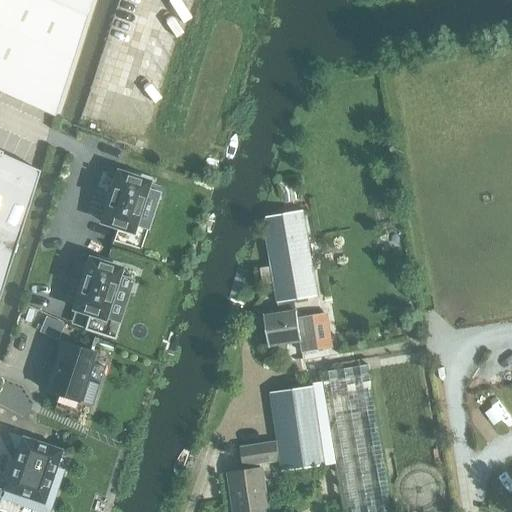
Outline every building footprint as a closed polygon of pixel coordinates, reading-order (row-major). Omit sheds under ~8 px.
[(0,0),(0,91),(52,115),(88,0),(0,0)] [(39,169),(1,152),(0,153),(0,240),(14,247),(39,169)] [(101,220),(109,223),(117,225),(112,241),(141,250),(147,234),(131,229),(147,180),(116,171),(101,220)] [(297,317),(294,299),(316,296),(301,211),(268,216),(265,227),(272,266),(280,313),(264,316),(269,345),(300,340),(302,352),(319,350),(313,315),(297,317)] [(0,291),(14,247),(0,240),(0,291)] [(89,258),(73,307),(74,307),(81,310),(95,314),(104,317),(117,274),(119,267),(97,260),(89,258)] [(263,284),(274,282),(271,266),(260,268),(263,284)] [(46,317),(39,331),(57,339),(64,325),(46,317)] [(63,341),(47,390),(55,393),(78,400),(92,405),(104,368),(90,364),(94,351),(84,348),(71,343),(63,341)] [(355,366),(321,372),(322,382),(336,462),(344,511),(393,511),(370,373),(368,364),(355,366)] [(304,385),(274,389),(281,440),(278,440),(280,455),(282,455),(284,467),(322,462),(327,462),(313,384),(304,385)] [(497,424),(511,414),(511,412),(501,395),(485,406),(497,424)] [(10,475),(5,489),(45,502),(56,468),(62,449),(40,442),(23,436),(10,475)] [(250,467),(231,470),(232,473),(237,511),(272,511),(265,465),(264,465),(263,460),(280,457),(280,455),(278,440),(278,439),(244,445),(247,462),(249,462),(250,467)]
